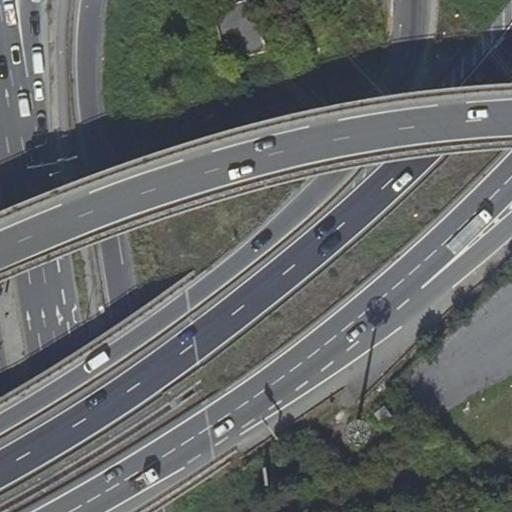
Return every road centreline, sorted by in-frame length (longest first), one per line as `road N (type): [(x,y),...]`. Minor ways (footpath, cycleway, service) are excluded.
road 1 (motorway): [(511,57),(422,155),(338,229),(194,343),(0,466)]
road 2 (motorway): [(408,0),(407,45),(385,114),(337,176),(138,338),(0,425)]
road 3 (motorway): [(511,117),(427,120),(207,167),(0,248)]
road 4 (motorway): [(155,511),(92,166),(82,83),(87,0)]
road 5 (motorway): [(60,511),(184,442),(369,307)]
road 6 (trunk): [(81,511),(23,156)]
road 7 (motorway): [(369,307),(511,178)]
road 8 (motorway): [(369,307),(422,295),(511,220)]
road 9 (motorway): [(23,156),(25,0)]
